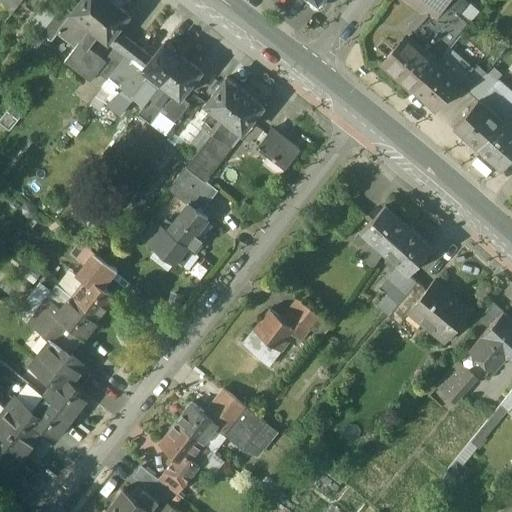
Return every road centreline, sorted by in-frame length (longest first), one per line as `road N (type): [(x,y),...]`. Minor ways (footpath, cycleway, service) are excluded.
road 1 (residential): [(368,110),(62,511)]
road 2 (tertiary): [(511,232),(368,110)]
